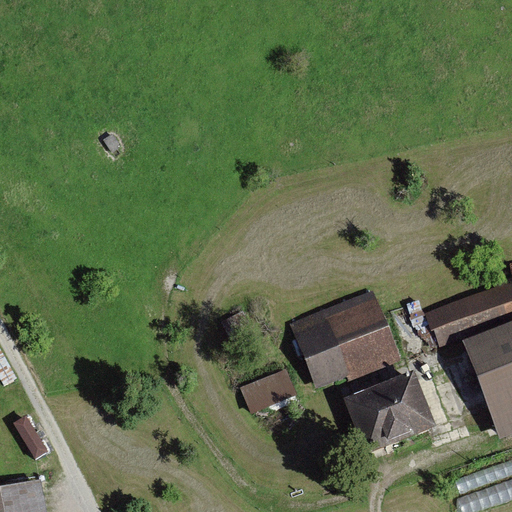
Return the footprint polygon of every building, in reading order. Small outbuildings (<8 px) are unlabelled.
[(438,347),(511,318),(511,284),(426,317),(438,347)] [(375,299),(294,328),(319,399),(401,369),(375,299)] [(244,315),(221,326),(234,352),(257,340),(244,315)] [(511,330),(464,348),(500,443),(511,438),(511,330)] [(251,420),(295,403),(285,376),(240,393),(251,420)] [(409,382),(339,407),(361,466),(431,441),(409,382)] [(0,492),(0,511),(46,511),(42,485),(0,492)]
